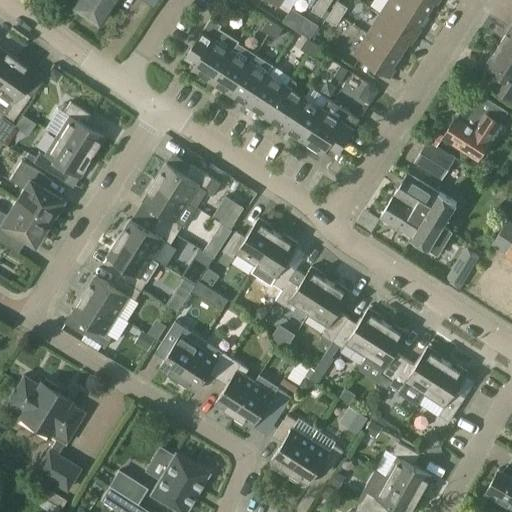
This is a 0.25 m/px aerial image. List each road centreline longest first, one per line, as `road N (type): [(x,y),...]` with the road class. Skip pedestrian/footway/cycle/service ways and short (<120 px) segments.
road 1 (residential): [(223,511),(243,461),(234,450),(48,337),(36,321)]
road 2 (residential): [(329,225),(471,0)]
road 3 (residential): [(36,321),(38,300),(157,108)]
road 4 (residential): [(511,348),(329,225)]
road 5 (residential): [(329,225),(305,201),(157,108)]
road 6 (residential): [(124,84),(7,0)]
road 7 (residential): [(446,511),(511,392)]
